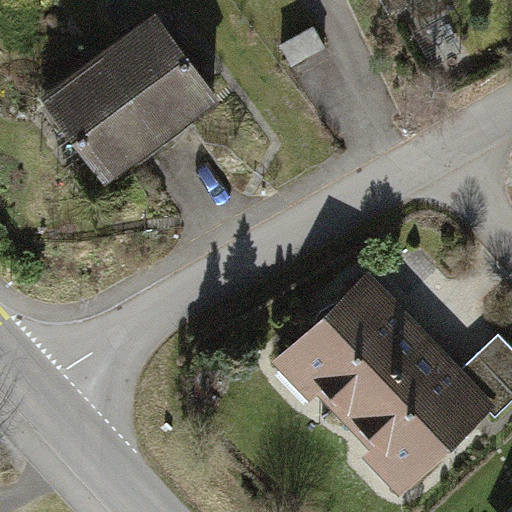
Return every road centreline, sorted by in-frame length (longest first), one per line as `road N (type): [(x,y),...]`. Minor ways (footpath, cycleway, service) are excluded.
road 1 (residential): [(41,392),(427,160)]
road 2 (residential): [(427,160),(396,144),(330,0)]
road 3 (secondary): [(41,392),(149,511)]
